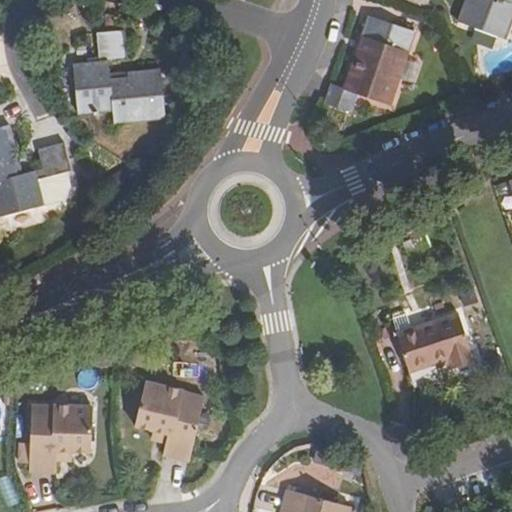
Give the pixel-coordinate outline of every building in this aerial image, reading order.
[(511,0),(465,0),(458,23),(503,39),(511,14),(511,0)] [(412,33),(367,17),(360,39),(366,41),(360,57),(354,55),(342,89),(386,105),(412,33)] [(123,34),(98,36),(101,66),(75,69),(80,116),(114,113),(115,126),(165,120),(159,72),(128,76),(128,83),(111,84),(110,65),(126,64),(123,34)] [(0,217),(42,206),(36,181),(64,173),(70,171),(64,145),(37,151),(42,170),(15,177),(11,159),(16,157),(8,127),(0,128),(0,217)] [(36,145),(61,142),(59,131),(35,134),(36,145)] [(36,181),(42,206),(62,201),(68,188),(64,173),(36,181)] [(511,179),(495,185),(511,232),(511,179)] [(398,334),(413,373),(454,359),(458,367),(478,359),(459,313),(411,329),(406,315),(393,320),(398,334)] [(182,399),(184,392),(184,390),(148,380),(136,425),(155,430),(168,434),(166,443),(163,455),(189,462),(203,405),(182,399)] [(182,399),(203,405),(205,398),(184,392),(182,399)] [(60,452),(73,452),(91,453),(95,407),(57,404),(56,407),(56,416),(34,414),(29,471),(58,473),(59,462),(60,452)] [(56,416),(56,407),(35,405),(34,414),(56,416)] [(152,440),(166,443),(168,434),(155,430),(152,440)] [(73,462),(73,452),(60,452),(59,462),(73,462)] [(286,492),(280,511),(339,511),(340,510),(334,508),(286,492)]
